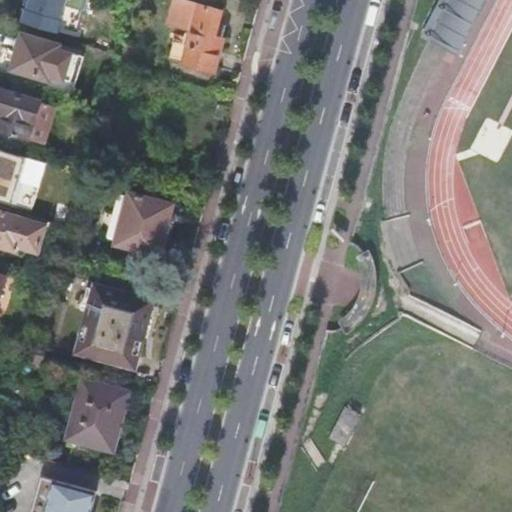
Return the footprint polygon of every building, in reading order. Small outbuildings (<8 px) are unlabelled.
[(28,0),(27,7),(61,18),(66,0),(28,0)] [(178,0),(175,0),(168,25),(191,31),(182,62),(213,71),(222,39),(213,37),(221,11),(198,5),(198,6),(178,0)] [(437,0),(422,30),(454,47),(477,0),(437,0)] [(281,10),(273,8),(268,27),(276,29),(281,10)] [(17,52),(13,69),(49,80),(53,67),(60,69),(67,47),(23,34),(22,37),(20,38),(17,39),(15,42),(14,44),(14,47),(15,50),(17,52)] [(0,90),(0,129),(29,138),(40,102),(0,90)] [(0,150),(0,199),(12,203),(25,158),(0,150)] [(119,191),(106,237),(117,241),(117,243),(159,255),(173,203),(131,191),(130,194),(119,191)] [(0,247),(18,253),(20,247),(38,253),(46,226),(0,212),(0,247)] [(370,256),(363,258),(367,273),(368,272),(374,271),(370,256)] [(94,290),(88,312),(77,353),(127,366),(135,368),(138,359),(143,339),(139,337),(145,317),(148,318),(150,309),(152,302),(95,286),(94,290)] [(356,314),(345,322),(349,327),(360,319),(357,315),(356,314)] [(19,378),(29,380),(32,368),(22,366),(19,378)] [(82,380),(66,436),(112,450),(128,392),(82,380)] [(90,511),(96,490),(42,475),(32,511),(90,511)]
